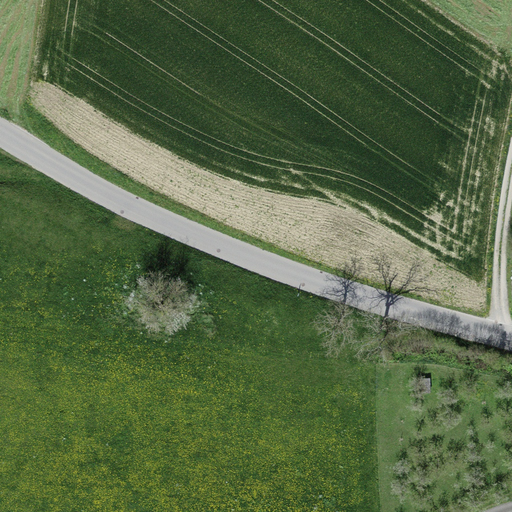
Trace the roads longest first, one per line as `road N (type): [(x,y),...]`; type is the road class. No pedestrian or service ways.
road 1 (tertiary): [(0,132),(95,190),(236,251),(511,339)]
road 2 (track): [(498,335),(511,166)]
